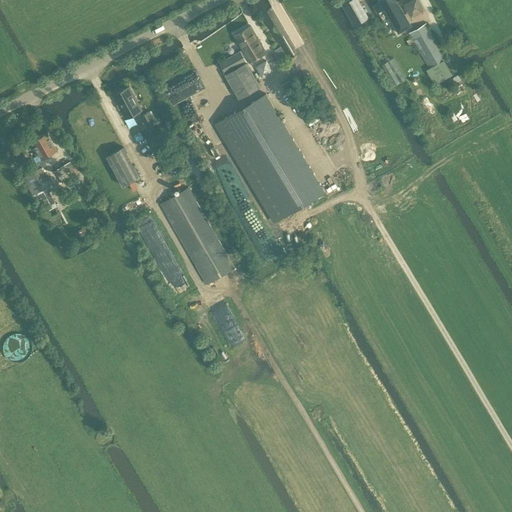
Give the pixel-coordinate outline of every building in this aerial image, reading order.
[(369,18),(358,0),(351,0),(342,6),(354,27),(369,18)] [(377,12),(378,12),(383,8),(398,33),(410,25),(395,0),(381,0),(372,5),(377,12)] [(409,33),(412,38),(407,41),(411,47),(415,44),(429,68),(426,69),(435,84),(452,74),(443,60),(446,58),(425,24),(409,33)] [(260,86),(246,61),(248,60),(249,62),(265,53),(249,25),(233,34),(242,49),(218,63),(238,98),(260,86)] [(311,113),(290,81),(282,86),(303,119),(311,113)] [(126,119),(142,110),(129,87),(113,95),(126,119)] [(215,123),(274,222),(324,192),(265,93),(215,123)] [(147,128),(156,123),(149,111),(140,116),(147,128)] [(36,155),(33,157),(35,162),(55,151),(45,133),(29,142),(36,155)] [(122,186),(139,177),(123,147),(106,156),(122,186)] [(61,183),(76,174),(69,161),(53,170),(61,183)] [(36,169),(18,178),(28,196),(45,187),(36,169)] [(160,203),(206,284),(233,269),(187,187),(160,203)] [(44,207),(53,202),(46,190),(34,196),(38,203),(41,201),(44,207)] [(30,345),(30,344),(30,342),(29,339),(27,336),(26,334),(24,332),(21,331),(18,330),(16,330),(13,330),(10,331),(8,332),(6,334),(4,336),(3,339),(2,342),(2,344),(2,348),(3,350),(4,352),(6,354),(8,356),(10,357),(15,358),(18,358),(21,358),(23,356),(25,355),(27,352),(29,350),(30,347),(30,345)]
